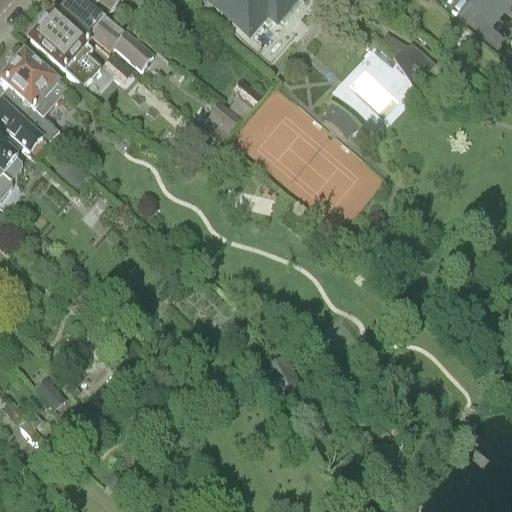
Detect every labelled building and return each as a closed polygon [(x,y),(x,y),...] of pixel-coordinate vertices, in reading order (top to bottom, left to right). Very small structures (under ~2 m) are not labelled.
[(102,24),(109,16),(104,14),(86,0),(71,0),(59,16),(108,56),(113,51),(141,75),(152,63),(124,38),(122,40),(102,24)] [(86,0),(104,14),(109,16),(121,0),(86,0)] [(217,0),(214,4),(216,6),(214,8),(247,37),(257,24),(267,32),(274,23),(276,24),(278,24),(281,24),(283,24),(285,23),(287,22),(288,21),(290,20),(291,18),(293,17),(294,15),(295,13),(295,11),(295,9),(296,7),(295,5),(295,3),(294,1),(294,0),(217,0)] [(91,56),(86,51),(52,21),(51,22),(46,23),(41,28),(41,33),(28,47),(71,85),(82,94),(89,86),(89,87),(99,76),(100,75),(100,74),(100,73),(99,72),(99,71),(87,61),(91,56)] [(415,46),(394,61),(413,88),(434,73),(415,46)] [(11,73),(8,70),(0,78),(0,87),(7,94),(0,101),(0,107),(0,108),(46,149),(58,137),(42,122),(64,98),(22,60),(11,73)] [(106,68),(105,69),(123,85),(130,76),(112,61),(106,68)] [(231,96),(250,112),(259,101),(240,85),(231,96)] [(46,149),(0,108),(0,135),(33,165),(46,149)] [(220,109),(209,122),(228,138),(239,125),(220,109)] [(328,112),(322,128),(330,131),(339,138),(343,146),(358,137),(352,127),(339,116),(328,112)] [(225,156),(212,144),(197,160),(210,172),(225,156)] [(0,150),(0,202),(11,190),(1,181),(16,164),(0,150)] [(64,165),(54,175),(75,194),(84,183),(64,165)] [(0,229),(9,237),(18,226),(1,211),(0,212),(0,229)] [(121,382),(142,362),(132,353),(112,372),(121,382)] [(329,361),(312,374),(326,394),(344,381),(329,361)] [(47,387),(37,396),(53,415),(64,406),(47,387)] [(341,403),(360,431),(372,423),(353,395),(341,403)] [(5,448),(0,451),(0,465),(10,477),(20,465),(5,448)]
